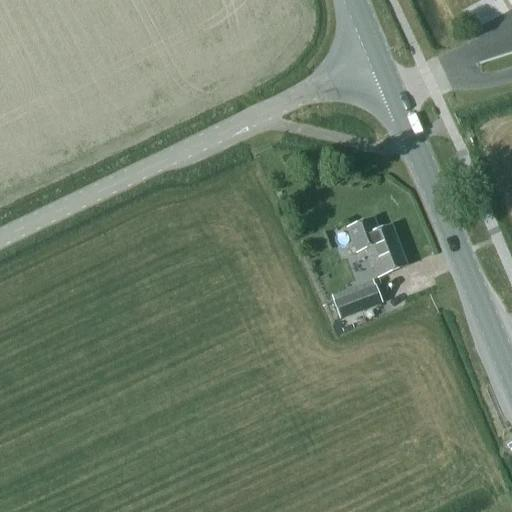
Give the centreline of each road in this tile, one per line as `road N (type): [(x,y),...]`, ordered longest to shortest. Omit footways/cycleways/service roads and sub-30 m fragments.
road 1 (tertiary): [(0,238),(379,62)]
road 2 (primary): [(511,380),(379,62)]
